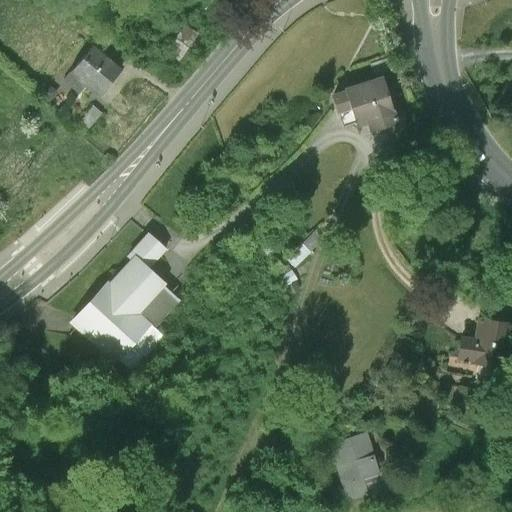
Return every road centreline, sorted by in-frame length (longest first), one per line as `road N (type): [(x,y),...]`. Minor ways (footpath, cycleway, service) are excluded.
road 1 (secondary): [(282,0),(131,177),(0,303)]
road 2 (secondary): [(436,0),(439,62),(453,111),(469,141),(511,182)]
